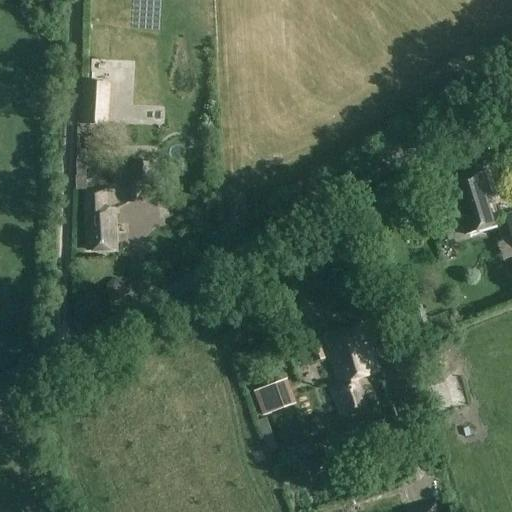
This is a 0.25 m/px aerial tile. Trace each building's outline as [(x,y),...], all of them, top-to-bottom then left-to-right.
[(143,109),(144,66),(123,66),(122,108),(143,109)] [(109,125),(111,83),(84,81),(82,123),(109,125)] [(98,136),(84,137),(85,149),(98,149),(98,136)] [(132,161),(129,202),(143,202),(145,183),(153,183),(154,163),(132,161)] [(465,235),(479,231),(495,226),(486,198),(495,195),(487,171),(449,184),(465,235)] [(113,210),(107,210),(106,190),(86,191),(87,211),(88,250),(115,249),(113,210)] [(448,217),(436,221),(442,242),(454,239),(448,217)] [(430,328),(422,304),(411,307),(419,332),(430,328)] [(355,380),(379,372),(364,325),(329,338),(332,349),(327,350),(330,359),(331,359),(340,385),(331,388),(341,417),(365,409),(355,380)] [(389,346),(405,402),(418,398),(402,343),(389,346)] [(436,356),(418,361),(427,389),(445,384),(436,356)] [(263,416),(293,404),(296,403),(287,380),(254,392),(256,398),(263,416)] [(445,511),(442,501),(409,511),(445,511)]
